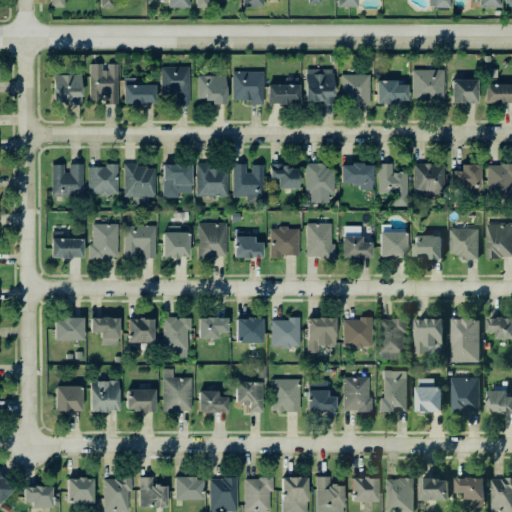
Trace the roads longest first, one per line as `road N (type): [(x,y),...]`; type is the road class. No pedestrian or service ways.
road 1 (tertiary): [(0,37),(511,35)]
road 2 (residential): [(27,137),(511,134)]
road 3 (residential): [(28,287),(511,286)]
road 4 (residential): [(29,445),(511,444)]
road 5 (residential): [(26,0),(29,445)]
